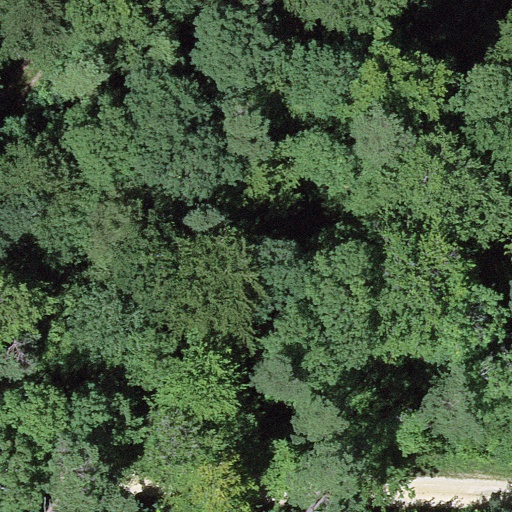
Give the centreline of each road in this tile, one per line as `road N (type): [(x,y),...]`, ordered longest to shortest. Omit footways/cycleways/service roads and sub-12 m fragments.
road 1 (track): [(511,498),(0,477)]
road 2 (track): [(0,111),(85,0)]
